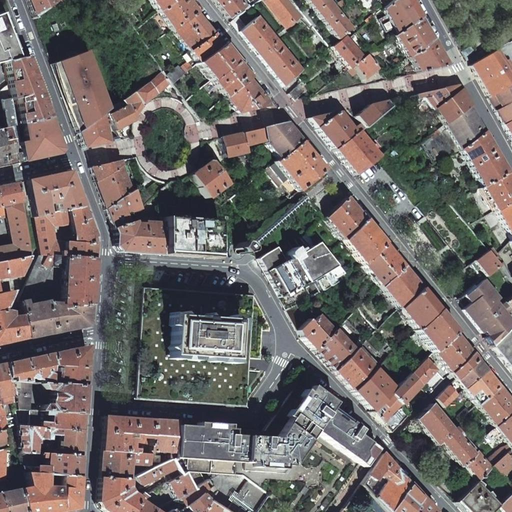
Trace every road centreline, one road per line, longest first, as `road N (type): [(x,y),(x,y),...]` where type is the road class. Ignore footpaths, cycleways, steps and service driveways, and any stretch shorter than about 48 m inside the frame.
road 1 (residential): [(511,389),(200,0)]
road 2 (residential): [(103,266),(250,274),(298,354)]
road 3 (residential): [(298,354),(254,416),(93,404)]
road 4 (residential): [(298,354),(444,511)]
road 5 (residential): [(511,162),(421,0)]
road 6 (residential): [(73,162),(9,0)]
